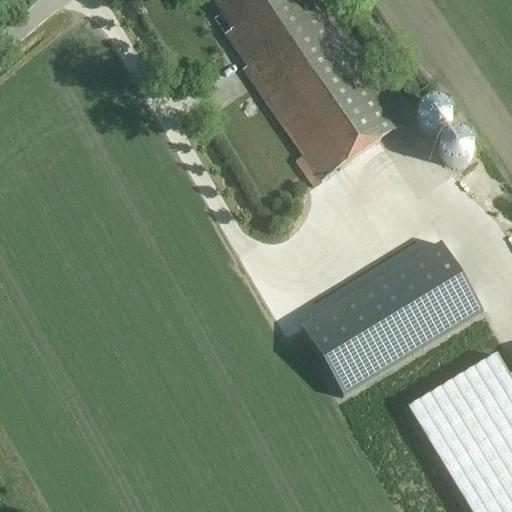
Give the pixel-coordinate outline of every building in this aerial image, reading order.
[(212,0),(211,1),(220,14),(221,15),(232,31),(225,36),(235,50),(247,69),(244,71),(304,157),(321,182),(405,124),(319,0),(212,0)] [(418,113),(417,120),(418,127),(422,133),(428,136),(435,137),(441,135),(447,130),(450,124),(450,117),(447,111),(442,106),(436,104),(429,105),(423,108),(418,113)] [(440,145),(439,152),(440,159),(444,164),(450,168),(457,169),(464,167),(469,162),(472,156),(472,149),(469,143),(464,138),(458,136),(451,136),(445,140),(440,145)] [(443,243),(302,329),(344,397),(485,312),(443,243)] [(498,355),(409,408),(472,511),(511,511),(511,375),(511,376),(498,355)]
